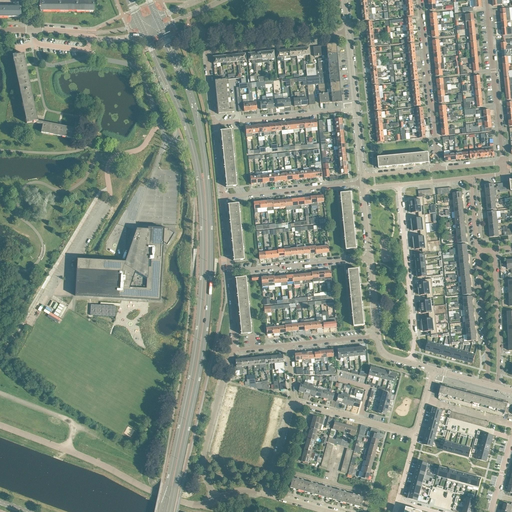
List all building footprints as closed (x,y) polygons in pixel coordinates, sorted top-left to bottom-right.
[(94,11),(94,1),(93,1),(93,2),(41,2),(41,0),(41,7),(39,7),(39,8),(41,8),(41,9),(40,9),(40,11),(94,11)] [(482,7),(481,0),(480,0),(476,0),(476,1),(470,1),(470,7),(463,8),(463,12),(473,11),(473,8),(482,7)] [(0,17),(21,17),(21,7),(20,7),(0,6),(0,17)] [(509,8),(505,8),(500,9),(501,21),(507,21),(511,21),(509,8)] [(474,21),(473,14),(465,15),(466,22),(469,22),(474,21)] [(511,37),(511,28),(507,28),(502,29),(503,38),(511,37)] [(503,40),(501,41),(502,50),(511,49),(511,46),(510,46),(510,43),(507,44),(506,42),(506,40),(503,40)] [(335,45),(333,45),(327,45),(313,47),(314,57),(324,56),(324,58),(318,59),(319,70),(319,72),(325,71),(325,65),(337,64),(335,45)] [(510,52),(511,51),(511,49),(502,50),(503,58),(508,57),(511,57),(510,52)] [(16,55),(13,56),(27,124),(36,122),(37,122),(37,121),(23,58),(25,57),(24,54),(16,56),(16,55)] [(220,63),(219,56),(213,57),(213,64),(217,64),(218,67),(221,66),(221,63),(220,63)] [(315,64),(305,65),(306,66),(306,70),(306,76),(316,75),(316,71),(315,64)] [(339,83),(337,64),(325,65),(325,71),(319,72),(319,70),(316,71),(316,75),(306,76),(307,77),(307,85),(308,88),(313,87),(312,85),(318,85),(326,83),(326,84),(339,83)] [(307,85),(307,77),(299,78),(299,82),(303,82),(303,86),(307,85)] [(299,82),(299,78),(290,79),(290,86),(294,86),(294,83),(299,82)] [(215,81),(218,114),(229,113),(234,112),(234,109),(231,109),(228,79),(220,80),(215,81)] [(341,102),(339,83),(326,84),(326,83),(318,85),(320,104),(329,103),(341,102)] [(481,90),(480,83),(475,84),(475,87),(472,87),(473,91),(475,91),(481,90)] [(251,88),(248,88),(249,93),(249,94),(250,111),(257,110),(256,105),(256,103),(253,103),(252,93),(251,88)] [(279,95),(274,95),(275,100),(276,99),(277,108),(284,107),(283,97),(279,97),(279,95)] [(482,97),(476,98),(466,99),(463,99),(464,109),(471,108),(470,102),(477,102),(477,105),(483,105),(482,97)] [(38,121),(37,121),(37,122),(36,122),(36,123),(43,125),(41,133),(74,139),(76,129),(43,122),(38,121),(38,120),(38,121)] [(491,122),(478,123),(476,123),(477,126),(485,126),(485,132),(492,131),(491,122)] [(233,149),(231,130),(220,131),(221,131),(223,150),(233,149)] [(234,167),(233,149),(223,150),(225,168),(234,167)] [(429,153),(412,155),(413,164),(429,162),(429,164),(430,164),(429,153)] [(412,155),(395,156),(396,166),(413,164),(412,155)] [(395,156),(378,158),(379,167),(379,169),(380,169),(380,167),(396,166),(395,156)] [(236,186),(234,167),(225,168),(227,187),(226,187),(236,186)] [(351,192),(340,193),(342,212),(352,211),(350,193),(351,193),(351,192)] [(417,200),(410,201),(411,207),(424,206),(423,197),(417,197),(417,200)] [(240,222),(238,204),(227,205),(228,205),(229,205),(230,223),(240,222)] [(424,206),(411,207),(411,213),(418,212),(419,215),(425,215),(424,206)] [(352,211),(342,212),(344,231),(353,230),(352,211)] [(412,220),(411,220),(411,223),(412,223),(412,225),(426,224),(425,215),(419,215),(419,219),(412,219),(412,220)] [(242,241),(240,222),(230,223),(232,242),(242,241)] [(426,224),(412,225),(413,231),(420,230),(420,234),(427,233),(426,224)] [(150,229),(136,228),(124,263),(120,263),(120,262),(77,259),(75,296),(160,301),(163,243),(167,245),(174,234),(169,231),(168,231),(168,229),(150,228),(150,229)] [(353,230),(344,231),(346,250),(356,249),(356,248),(355,248),(353,230)] [(421,237),(414,238),(414,244),(428,242),(427,233),(420,234),(421,237)] [(244,260),(242,241),(232,242),(234,260),(233,261),(244,260)] [(428,242),(414,244),(415,249),(422,249),(422,252),(429,251),(428,242)] [(358,269),(348,270),(350,289),(359,288),(357,269),(358,269)] [(238,297),(247,296),(245,277),(235,278),(235,279),(236,279),(237,294),(236,294),(236,295),(238,294),(238,297),(237,297),(238,297)] [(426,283),(418,283),(419,289),(432,288),(432,279),(425,279),(426,283)] [(361,306),(359,288),(350,289),(352,307),(361,306)] [(419,291),(418,292),(419,295),(420,294),(420,295),(427,295),(427,298),(433,297),(432,288),(419,289),(419,291)] [(239,316),(240,316),(249,315),(247,296),(238,297),(237,297),(238,297),(239,313),(238,313),(239,313),(240,315),(239,316)] [(427,301),(420,302),(421,308),(434,306),(433,297),(427,298),(427,301)] [(363,325),(361,306),(352,307),(353,326),(364,325),(363,325)] [(421,310),(420,310),(421,313),(422,313),(429,313),(429,316),(435,315),(434,306),(421,308),(421,310)] [(240,335),(251,333),(249,315),(240,316),(239,316),(240,316),(241,331),(240,331),(240,332),(241,332),(241,334),(240,334),(240,335)] [(422,321),(421,321),(422,324),(423,324),(423,326),(436,324),(435,315),(429,316),(429,319),(422,320),(422,321)] [(436,324),(423,326),(424,332),(431,331),(431,334),(437,334),(436,324)] [(444,346),(441,355),(447,356),(449,348),(450,345),(445,344),(444,346)] [(242,367),(241,359),(235,360),(236,364),(234,364),(235,375),(243,374),(242,367)] [(304,393),(307,383),(304,382),(303,385),(302,385),(300,384),(298,384),(298,387),(299,388),(298,391),(304,393)] [(310,395),(312,387),(313,384),(307,383),(304,393),(310,395)] [(442,385),(438,399),(508,418),(509,414),(508,414),(509,409),(507,408),(508,403),(442,385)] [(348,405),(350,398),(350,395),(344,393),(344,396),(342,403),(348,405)] [(356,396),(355,399),(353,406),(359,408),(362,398),(356,396)] [(450,415),(449,418),(461,421),(463,415),(451,411),(450,412),(450,415)] [(324,419),(320,418),(313,416),(312,422),(322,425),(324,419)] [(477,419),(475,425),(487,428),(489,422),(477,419)] [(321,430),(322,425),(312,422),(310,427),(317,429),(321,430)] [(346,425),(344,432),(343,435),(349,437),(349,434),(351,427),(346,425)] [(216,456),(213,467),(218,468),(227,470),(235,473),(231,487),(256,494),(260,478),(265,461),(268,450),(271,440),(224,427),(221,437),(220,444),(218,451),(222,452),(221,457),(216,456)] [(368,437),(369,437),(372,438),(379,440),(380,435),(379,434),(380,430),(378,430),(371,428),(369,435),(368,437)] [(369,437),(367,443),(370,444),(377,446),(379,440),(372,438),(369,437)] [(366,449),(364,454),(367,455),(374,457),(376,451),(369,449),(366,449)] [(364,454),(363,460),(366,461),(373,463),(374,457),(367,455),(364,454)] [(419,461),(417,467),(426,469),(428,463),(419,461)] [(417,467),(416,472),(425,474),(425,475),(426,475),(427,469),(426,469),(417,467)] [(447,478),(447,481),(452,482),(455,471),(450,470),(448,478),(447,478)] [(455,471),(452,482),(457,484),(461,473),(455,471)] [(461,473),(457,484),(463,485),(466,474),(461,473)] [(466,474),(463,485),(468,486),(471,475),(466,474)] [(471,475),(468,486),(473,488),(474,486),(474,485),(476,477),(471,475)] [(304,492),(306,482),(292,478),(290,488),(304,492)] [(318,496),(321,486),(306,482),(304,492),(318,496)] [(335,490),(321,486),(318,496),(332,500),(335,490)] [(412,488),(410,493),(419,495),(419,496),(421,496),(423,490),(422,490),(421,490),(412,488)] [(349,494),(335,490),(332,500),(346,504),(349,494)] [(410,493),(409,499),(417,501),(419,496),(419,495),(410,493)] [(363,498),(349,494),(346,504),(360,507),(363,498)] [(464,502),(463,508),(464,508),(473,510),(474,505),(466,503),(464,502)] [(511,502),(511,503),(511,505),(504,503),(503,510),(509,511),(511,511),(511,502)]
